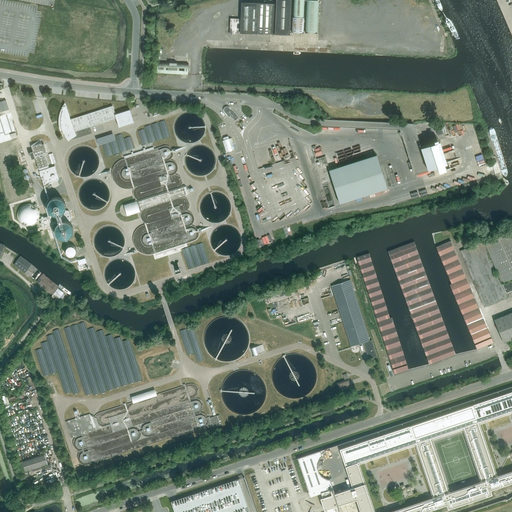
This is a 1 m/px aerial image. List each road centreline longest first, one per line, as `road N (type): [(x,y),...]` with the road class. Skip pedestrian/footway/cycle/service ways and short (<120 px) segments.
road 1 (unclassified): [(98,511),(511,374)]
road 2 (unclassified): [(132,92),(0,74)]
